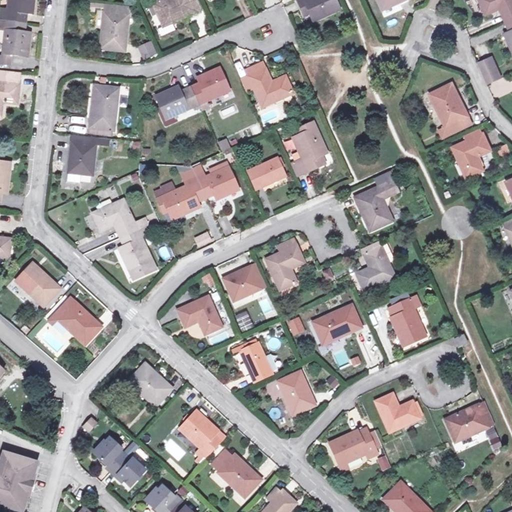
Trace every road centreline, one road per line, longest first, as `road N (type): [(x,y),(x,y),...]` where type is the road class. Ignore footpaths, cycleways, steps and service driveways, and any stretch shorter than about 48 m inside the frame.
road 1 (residential): [(137,322),(32,220),(51,63)]
road 2 (residential): [(137,322),(184,268),(311,213)]
road 3 (residential): [(285,456),(137,322)]
road 4 (residential): [(51,63),(143,72),(231,34)]
road 5 (residential): [(285,456),(352,386),(416,360)]
